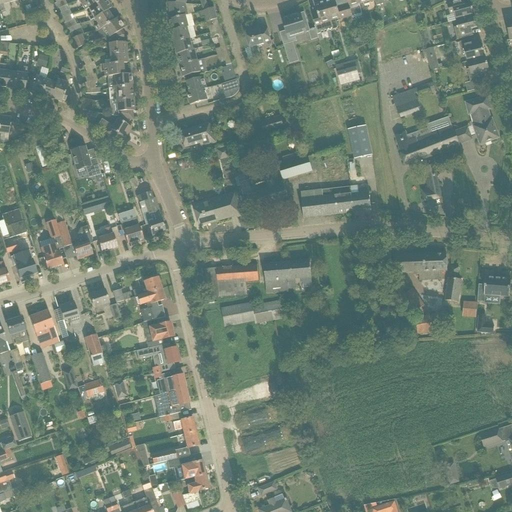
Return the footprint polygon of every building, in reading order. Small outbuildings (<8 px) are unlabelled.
[(8,0),(0,0),(0,8),(1,12),(4,11),(3,5),(9,3),(8,0)] [(58,9),(65,6),(66,5),(63,0),(62,0),(61,0),(54,0),(56,3),(54,4),(56,10),(58,9)] [(78,0),(85,11),(101,0),(78,0)] [(86,15),(90,21),(96,17),(97,17),(107,11),(111,8),(106,0),(101,0),(85,11),(84,11),(87,15),(86,15)] [(334,0),(330,0),(324,2),(332,28),(333,30),(337,29),(338,26),(336,19),(340,18),(340,19),(346,17),(343,6),(337,8),(334,0)] [(346,0),(348,5),(343,6),(346,17),(362,13),(359,4),(357,0),(346,0)] [(454,14),(456,21),(474,16),(471,4),(465,6),(463,0),(460,0),(447,3),(450,15),(454,14)] [(312,15),(315,26),(315,27),(317,34),(320,33),(322,31),(324,32),(325,30),(327,31),(328,29),(330,30),(331,28),(332,28),(324,2),(314,5),(317,14),(312,15)] [(167,3),(171,19),(185,16),(188,15),(185,4),(167,3)] [(63,19),(69,16),(71,15),(68,10),(67,10),(65,6),(58,9),(60,13),(58,14),(61,20),(63,19)] [(23,12),(24,16),(38,13),(37,8),(23,12)] [(212,21),(217,19),(213,8),(203,11),(207,22),(212,21)] [(94,27),(97,32),(113,21),(113,20),(107,11),(97,17),(96,17),(90,21),(89,22),(92,28),(94,27)] [(310,32),(304,12),(282,19),(289,40),(296,38),(295,36),(308,32),(310,32)] [(68,29),(74,26),(75,25),(73,20),(71,20),(69,16),(63,19),(65,23),(63,24),(66,30),(68,29)] [(169,20),(172,31),(172,32),(187,28),(188,27),(185,16),(171,19),(169,20)] [(474,16),(456,21),(457,27),(453,28),(457,40),(471,36),(473,36),(471,29),(477,27),(474,16)] [(125,37),(121,30),(124,28),(117,18),(113,20),(113,21),(101,29),(104,33),(106,32),(109,38),(110,41),(120,40),(125,37)] [(208,28),(210,34),(221,30),(217,19),(212,21),(213,26),(208,28)] [(77,30),(81,28),(79,24),(75,25),(74,26),(68,29),(70,33),(68,34),(70,40),(72,39),(78,35),(80,35),(77,30)] [(246,38),(242,39),(245,50),(249,49),(251,57),(259,54),(257,46),(263,44),(264,48),(272,46),(269,35),(266,25),(251,29),(251,27),(243,29),(246,38)] [(171,31),(174,43),(190,39),(187,28),(172,32),(172,31),(171,31)] [(217,37),(219,43),(224,41),(222,36),(221,30),(210,34),(212,39),(217,37)] [(78,35),(72,39),(74,43),(72,44),(75,50),(85,46),(82,40),(81,40),(78,35)] [(353,40),(355,46),(363,43),(361,37),(353,40)] [(178,54),(193,50),(190,39),(174,43),(177,55),(178,54)] [(429,39),(423,41),(426,51),(432,49),(429,39)] [(465,54),(467,62),(485,57),(482,46),(477,47),(474,39),(459,42),(463,55),(465,54)] [(215,50),(217,56),(228,52),(224,41),(219,43),(220,48),(215,50)] [(0,52),(7,53),(8,44),(0,42),(0,52)] [(108,44),(109,55),(126,53),(126,42),(108,44)] [(299,61),(293,42),(283,45),(289,64),(299,61)] [(425,51),(431,71),(442,68),(441,64),(438,65),(434,48),(432,49),(426,51),(425,51)] [(178,54),(181,65),(197,61),(194,49),(193,50),(178,54)] [(228,66),(229,67),(232,66),(228,52),(217,56),(219,61),(224,59),(226,67),(228,66)] [(109,55),(110,64),(110,65),(122,64),(122,63),(127,63),(126,53),(109,55)] [(485,57),(467,62),(469,69),(467,70),(470,82),(485,78),(483,70),(488,68),(485,57)] [(197,61),(181,65),(183,72),(181,72),(183,77),(200,72),(197,61)] [(114,76),(114,77),(123,76),(123,75),(122,64),(110,65),(110,64),(102,64),(103,70),(107,69),(108,77),(114,76)] [(3,87),(14,89),(16,73),(8,72),(9,66),(6,65),(3,87)] [(341,86),(360,81),(356,68),(344,71),(343,65),(335,67),(341,86)] [(225,83),(225,84),(236,80),(232,66),(229,67),(230,71),(222,73),(224,79),(226,79),(227,82),(225,83)] [(16,73),(14,89),(24,90),(27,68),(23,67),(22,74),(16,73)] [(40,95),(45,80),(39,78),(41,71),(37,70),(30,91),(40,95)] [(112,83),(113,89),(132,87),(131,74),(123,75),(123,76),(114,77),(115,83),(112,83)] [(51,99),(57,80),(58,77),(55,76),(52,82),(45,80),(40,95),(51,99)] [(186,82),(189,93),(206,88),(204,77),(186,82)] [(69,88),(66,87),(68,84),(57,80),(51,99),(50,99),(61,103),(62,100),(65,101),(69,88)] [(225,84),(221,85),(226,99),(234,96),(236,95),(237,95),(237,94),(238,93),(238,92),(239,90),(239,88),(239,87),(236,80),(225,84)] [(115,93),(116,100),(116,101),(133,99),(132,87),(113,89),(113,93),(115,93)] [(206,88),(189,93),(187,93),(190,105),(213,99),(210,88),(207,88),(206,88)] [(413,89),(392,97),(397,110),(399,118),(421,111),(418,103),(415,93),(413,89)] [(488,110),(490,109),(487,97),(466,103),(469,115),(471,115),(479,113),(481,123),(474,125),(473,126),(477,136),(480,145),(499,138),(492,119),(491,120),(488,110)] [(116,101),(116,100),(114,100),(114,105),(116,105),(117,117),(133,120),(132,111),(134,111),(133,99),(116,101)] [(0,116),(0,140),(0,141),(1,134),(8,135),(10,118),(0,116)] [(281,116),(260,122),(263,135),(284,129),(281,116)] [(113,126),(102,120),(96,129),(113,139),(116,134),(124,139),(131,128),(117,119),(113,126)] [(260,122),(251,125),(251,127),(254,135),(254,137),(263,135),(260,122)] [(180,132),(185,148),(207,142),(207,144),(215,142),(210,124),(180,132)] [(466,125),(453,130),(459,146),(472,142),(466,125)] [(459,146),(453,130),(451,126),(429,134),(427,128),(413,133),(414,133),(407,136),(405,131),(394,135),(399,148),(398,148),(405,166),(459,146)] [(371,155),(365,127),(347,131),(354,159),(371,155)] [(45,131),(29,138),(32,146),(48,139),(45,131)] [(71,151),(70,151),(76,171),(85,168),(88,178),(100,175),(95,159),(89,161),(84,147),(78,149),(77,147),(71,149),(71,151)] [(227,147),(216,150),(219,160),(230,157),(227,147)] [(28,150),(21,152),(23,160),(30,158),(28,150)] [(285,156),(286,162),(293,160),(292,159),(295,159),(294,154),(285,156)] [(279,167),(282,180),(317,169),(313,156),(308,158),(279,167)] [(177,162),(176,166),(179,169),(183,168),(184,164),(181,161),(177,162)] [(421,190),(423,201),(441,198),(434,163),(423,165),(427,189),(421,190)] [(116,165),(113,169),(120,173),(123,168),(116,165)] [(237,176),(241,190),(242,190),(243,194),(251,192),(246,174),(237,176)] [(273,175),(264,178),(267,187),(268,187),(273,185),(276,184),(273,175)] [(255,193),(258,200),(261,210),(288,200),(283,184),(255,193)] [(368,185),(349,187),(352,213),(371,211),(368,185)] [(352,213),(349,187),(300,192),(303,219),(352,213)] [(242,190),(241,190),(202,202),(192,205),(198,227),(237,216),(237,218),(243,216),(242,215),(249,214),(243,194),(242,190)] [(165,232),(161,220),(160,220),(158,212),(159,212),(155,198),(153,199),(150,192),(143,195),(147,208),(149,214),(151,214),(154,222),(147,224),(148,227),(151,236),(165,232)] [(99,200),(81,206),(84,216),(102,210),(99,200)] [(120,224),(122,231),(127,244),(143,239),(138,226),(137,226),(135,219),(120,224)] [(64,248),(60,236),(56,224),(55,221),(47,223),(52,238),(53,238),(55,244),(40,249),(43,256),(42,257),(47,270),(63,265),(58,252),(57,250),(64,248)] [(71,245),(64,222),(56,224),(60,236),(64,248),(71,245)] [(11,228),(0,232),(4,246),(6,253),(7,253),(18,250),(11,228)] [(106,236),(97,239),(101,253),(117,247),(113,234),(112,234),(110,228),(104,230),(106,236)] [(90,234),(85,235),(79,237),(81,244),(72,247),(76,261),(92,255),(89,244),(93,243),(91,239),(90,234)] [(15,265),(17,269),(20,279),(36,274),(31,260),(28,253),(22,254),(24,262),(15,265)] [(394,256),(394,266),(395,273),(412,273),(412,275),(419,275),(419,281),(440,280),(439,272),(447,271),(446,254),(394,256)] [(312,286),(310,270),(310,261),(264,264),(265,274),(267,294),(288,292),(288,288),(298,288),(298,284),(302,283),(303,287),(312,286)] [(0,284),(10,282),(5,269),(3,262),(0,263),(0,284)] [(205,269),(207,298),(247,294),(246,281),(258,280),(257,265),(205,269)] [(446,300),(458,302),(461,280),(457,280),(459,267),(451,266),(446,300)] [(132,291),(134,297),(137,297),(161,289),(157,278),(143,282),(145,287),(132,291)] [(478,295),(477,302),(484,302),(485,295),(509,297),(511,280),(485,278),(484,295),(478,295)] [(397,299),(410,315),(414,312),(418,317),(427,310),(423,305),(424,304),(412,288),(397,299)] [(164,300),(161,289),(137,297),(139,305),(149,302),(150,304),(155,303),(164,300)] [(102,306),(109,304),(104,290),(89,295),(96,317),(104,314),(102,306)] [(113,292),(116,302),(116,303),(132,298),(130,292),(122,295),(120,290),(113,292)] [(303,295),(304,304),(318,302),(316,293),(303,295)] [(221,309),(224,327),(254,321),(255,324),(285,319),(282,300),(251,306),(251,303),(221,309)] [(464,315),(474,317),(477,303),(466,301),(464,315)] [(60,313),(54,315),(58,327),(59,331),(66,329),(64,325),(63,321),(70,319),(71,323),(79,321),(73,302),(58,306),(60,313)] [(121,318),(117,308),(116,304),(110,307),(114,320),(121,318)] [(141,311),(144,322),(154,320),(155,320),(151,308),(141,311)] [(47,310),(38,314),(50,346),(54,344),(59,342),(47,310)] [(50,346),(38,314),(29,317),(40,349),(50,346)] [(416,317),(419,334),(438,331),(435,314),(416,317)] [(487,317),(478,317),(477,333),(493,334),(494,326),(486,325),(487,317)] [(6,322),(9,332),(13,346),(22,343),(24,349),(30,347),(24,331),(20,318),(6,322)] [(154,320),(144,322),(142,323),(147,343),(154,342),(162,339),(173,337),(170,323),(155,326),(154,320)] [(1,327),(0,326),(0,354),(9,352),(5,342),(6,342),(1,327)] [(101,352),(98,345),(95,335),(84,338),(90,357),(101,354),(101,352)] [(59,342),(54,344),(57,352),(65,349),(62,341),(59,342)] [(179,362),(176,348),(170,349),(169,344),(136,351),(137,359),(146,357),(146,358),(154,355),(156,354),(156,353),(159,352),(162,366),(179,362)] [(9,352),(14,365),(21,362),(17,349),(9,352)] [(50,381),(51,381),(42,353),(31,357),(40,385),(42,391),(52,388),(50,381)] [(71,370),(63,373),(69,391),(77,388),(71,370)] [(16,371),(11,373),(20,397),(24,396),(25,395),(16,371)] [(156,381),(160,395),(174,392),(185,389),(182,375),(170,378),(169,373),(160,375),(161,380),(156,381)] [(83,384),(87,396),(103,392),(99,381),(91,384),(91,381),(83,384)] [(117,396),(125,394),(122,383),(114,385),(117,396)] [(163,417),(181,413),(179,405),(189,403),(185,389),(174,392),(160,395),(162,406),(157,407),(159,418),(163,417)] [(9,417),(18,442),(31,437),(22,413),(9,417)] [(181,413),(163,417),(164,422),(164,423),(182,418),(181,413)] [(131,418),(126,419),(127,423),(140,420),(139,414),(130,416),(131,418)] [(85,419),(88,426),(96,423),(93,416),(85,419)] [(182,429),(184,435),(195,432),(192,418),(180,421),(172,423),(174,431),(182,429)] [(480,436),(484,448),(503,442),(499,430),(480,436)] [(199,446),(195,432),(184,435),(177,436),(180,450),(199,446)] [(9,437),(6,438),(6,440),(6,441),(0,443),(0,444),(3,451),(16,446),(14,438),(12,439),(11,438),(9,437)] [(107,448),(96,453),(100,462),(111,457),(107,448)] [(177,459),(174,450),(151,456),(153,465),(177,459)] [(56,457),(62,476),(68,474),(62,455),(56,457)] [(191,472),(193,478),(205,475),(202,461),(190,464),(189,462),(194,461),(192,455),(167,461),(167,462),(145,467),(147,473),(151,472),(151,471),(174,465),(182,464),(184,473),(191,472)] [(0,495),(13,491),(12,490),(9,481),(14,479),(11,470),(0,474),(0,495)] [(459,482),(456,472),(446,475),(450,485),(459,482)] [(499,489),(511,485),(511,473),(496,479),(496,480),(495,477),(489,479),(490,482),(492,489),(499,489)] [(205,475),(193,478),(194,483),(186,485),(188,494),(182,496),(181,492),(172,495),(177,508),(199,500),(197,491),(208,489),(205,475)] [(258,489),(261,496),(271,492),(277,490),(274,482),(258,489)] [(146,498),(133,503),(136,511),(151,511),(148,504),(156,501),(152,490),(151,489),(149,483),(141,485),(144,491),(146,498)] [(23,492),(20,487),(12,490),(13,491),(14,495),(23,492)] [(158,488),(152,490),(156,501),(162,498),(158,488)] [(121,493),(124,499),(131,497),(128,490),(121,493)] [(0,495),(0,502),(6,500),(5,500),(14,496),(14,495),(13,491),(0,495)] [(21,494),(16,498),(21,504),(26,499),(21,494)] [(113,497),(108,499),(112,511),(119,511),(118,509),(113,497)] [(258,510),(258,511),(291,511),(287,500),(286,498),(284,499),(276,503),(274,498),(268,501),(270,505),(258,510)] [(112,511),(108,499),(103,501),(107,511),(112,511)] [(136,511),(133,503),(120,508),(121,511),(136,511)]
